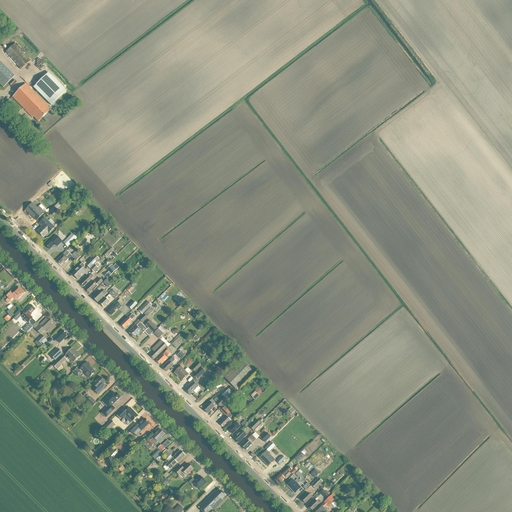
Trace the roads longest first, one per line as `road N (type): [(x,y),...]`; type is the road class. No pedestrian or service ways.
road 1 (secondary): [(290,511),(0,218)]
road 2 (residential): [(250,511),(0,258)]
